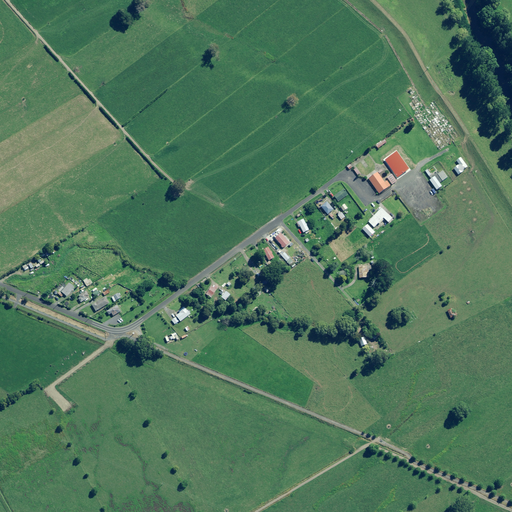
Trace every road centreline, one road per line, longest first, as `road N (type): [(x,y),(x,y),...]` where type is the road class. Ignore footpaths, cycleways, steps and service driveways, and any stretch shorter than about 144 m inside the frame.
road 1 (residential): [(125,329),(335,179),(362,189)]
road 2 (track): [(376,439),(255,511)]
road 3 (unclassified): [(125,329),(0,284)]
